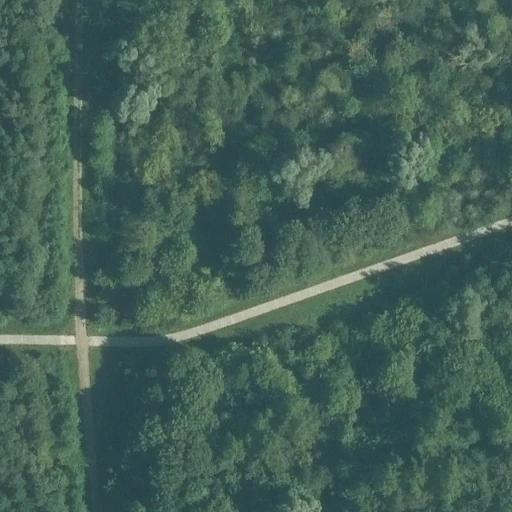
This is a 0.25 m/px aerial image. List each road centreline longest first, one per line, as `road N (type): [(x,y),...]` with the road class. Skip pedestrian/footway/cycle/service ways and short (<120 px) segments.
road 1 (track): [(79,345),(79,0)]
road 2 (track): [(102,511),(79,345)]
